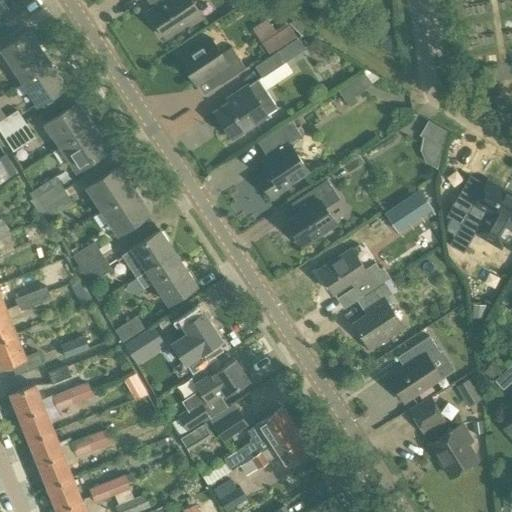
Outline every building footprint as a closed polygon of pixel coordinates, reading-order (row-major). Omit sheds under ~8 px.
[(19,0),(18,0),(0,12),(0,16),(1,17),(9,30),(30,16),(19,0)] [(189,26),(203,17),(191,0),(159,0),(161,3),(148,12),(165,38),(187,23),(189,26)] [(301,35),(308,29),(293,19),(289,23),(301,35)] [(296,37),(286,22),(275,29),(273,27),(258,37),(269,54),(296,37)] [(32,60),(43,53),(29,31),(1,50),(21,81),(38,70),(32,60)] [(219,51),(211,39),(180,60),(196,84),(213,73),(221,85),(246,68),(230,44),(219,51)] [(288,45),(278,51),(285,62),(285,63),(295,56),(288,45)] [(262,77),(285,62),(278,51),(255,66),(262,77)] [(38,70),(21,81),(36,103),(64,85),(43,53),(32,60),(38,70)] [(339,91),(351,100),(365,84),(353,74),(339,91)] [(231,139),(267,115),(253,94),(264,87),(259,79),(227,100),(229,104),(215,113),(231,139)] [(60,146),(91,126),(76,103),(45,123),(60,146)] [(0,131),(4,138),(26,124),(17,110),(0,121),(0,131)] [(270,198),(289,185),(288,184),(307,171),(291,145),(302,137),(290,119),(257,141),(268,158),(262,163),(267,171),(257,178),(270,198)] [(441,141),(446,127),(426,119),(420,133),(441,141)] [(26,124),(4,138),(13,152),(35,137),(26,124)] [(60,146),(52,151),(60,163),(67,158),(75,170),(106,149),(91,126),(60,146)] [(5,154),(0,157),(0,177),(2,181),(16,173),(5,154)] [(101,210),(133,189),(118,166),(86,187),(101,210)] [(42,203),(64,189),(55,176),(33,190),(42,203)] [(302,247),(336,225),(325,209),(340,199),(327,180),(305,195),(312,205),(286,222),(302,247)] [(511,249),(511,194),(488,180),(486,183),(484,183),(481,184),(479,185),(478,187),(476,189),(475,191),(474,193),(473,196),(473,198),(474,200),(475,203),(473,205),(483,211),(471,233),(501,250),(504,245),(511,249)] [(384,211),(397,232),(432,209),(419,188),(384,211)] [(64,189),(42,203),(51,217),(73,203),(64,189)] [(133,189),(101,210),(117,233),(149,213),(133,189)] [(0,238),(9,234),(11,233),(1,218),(0,217),(0,238)] [(438,222),(418,223),(419,240),(440,238),(438,222)] [(168,270),(180,262),(159,230),(132,248),(146,270),(161,260),(168,270)] [(0,255),(16,250),(9,234),(0,238),(0,255)] [(81,269),(103,255),(94,242),(73,255),(81,269)] [(362,296),(390,278),(383,268),(379,270),(375,263),(365,270),(352,249),(318,271),(332,292),(351,280),(355,286),(353,287),(354,288),(356,287),(362,296)] [(103,255),(81,269),(90,282),(111,269),(103,255)] [(68,272),(64,260),(53,264),(58,276),(68,272)] [(195,285),(180,262),(168,270),(161,260),(146,270),(136,277),(143,287),(153,281),(167,303),(195,285)] [(390,278),(362,296),(355,301),(363,312),(367,309),(370,312),(352,324),(369,349),(403,327),(384,299),(392,294),(384,282),(390,279),(390,278)] [(17,304),(48,292),(46,286),(15,298),(17,304)] [(48,292),(17,304),(19,310),(50,298),(48,292)] [(0,339),(16,333),(6,308),(0,310),(0,339)] [(185,334),(169,344),(185,368),(187,366),(192,374),(216,358),(210,349),(223,341),(219,336),(222,335),(214,322),(211,324),(203,312),(180,327),(185,334)] [(123,343),(145,330),(136,315),(114,329),(123,343)] [(150,326),(123,344),(134,361),(162,343),(150,326)] [(16,333),(0,339),(0,366),(12,361),(17,374),(42,364),(37,351),(24,356),(16,333)] [(65,357),(89,348),(85,335),(60,345),(65,357)] [(403,402),(440,377),(430,361),(441,354),(429,336),(405,352),(412,362),(388,378),(403,402)] [(246,380),(234,361),(213,374),(212,373),(196,384),(199,389),(181,401),(187,409),(178,415),(188,431),(209,418),(201,405),(223,391),(225,393),(246,380)] [(128,377),(135,372),(129,362),(122,366),(128,377)] [(60,404),(94,390),(85,366),(51,379),(60,404)] [(135,372),(128,377),(135,387),(141,383),(135,372)] [(52,511),(84,511),(36,379),(7,389),(52,511)] [(456,386),(461,396),(474,389),(468,379),(456,386)] [(70,428),(104,415),(94,390),(60,404),(70,428)] [(423,433),(445,421),(431,397),(409,409),(423,433)] [(154,422),(161,417),(155,407),(148,411),(154,422)] [(250,458),(295,428),(282,408),(256,425),(248,430),(252,437),(248,439),(249,440),(223,458),(231,470),(238,465),(240,464),(241,465),(250,459),(250,458)] [(223,440),(247,424),(236,409),(213,425),(223,440)] [(80,452),(113,439),(104,415),(70,428),(80,452)] [(161,417),(154,422),(160,432),(168,428),(161,417)] [(482,433),(481,421),(472,422),(474,434),(482,433)] [(208,433),(202,424),(180,438),(186,447),(208,433)] [(449,476),(476,459),(466,443),(470,440),(461,425),(430,444),(449,476)] [(245,475),(256,468),(276,455),(283,467),(309,449),(295,428),(250,458),(250,459),(241,465),(240,464),(238,465),(245,475)] [(89,476),(123,463),(113,439),(80,452),(89,476)] [(181,466),(187,462),(181,452),(175,456),(181,466)] [(187,462),(181,466),(187,476),(194,473),(187,462)] [(99,500),(133,487),(123,463),(89,476),(99,500)] [(235,488),(229,479),(213,490),(227,511),(247,498),(239,486),(235,488)] [(133,487),(99,500),(103,511),(140,511),(142,511),(133,487)] [(505,496),(502,496),(503,511),(507,511),(506,511),(511,511),(511,493),(505,494),(505,496)] [(341,511),(333,497),(306,511),(341,511)] [(185,505),(188,511),(199,507),(196,500),(185,505)]
